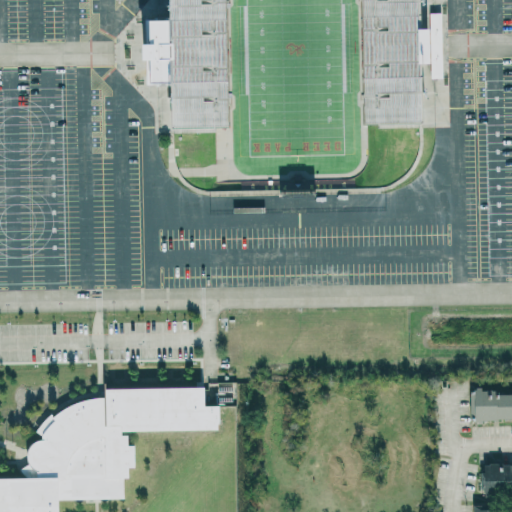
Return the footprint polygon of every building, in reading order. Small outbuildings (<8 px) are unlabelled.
[(225,0),(229,126),(172,128),(171,83),(170,20),(169,0),(225,0)] [(360,0),(418,0),(419,29),(416,29),(417,63),(421,63),(421,122),(363,123),(360,0)] [(429,12),(432,12),(441,12),(442,77),(434,78),(430,78),(430,64),(421,63),(417,63),(416,29),(419,29),(429,28),(429,12)] [(154,83),(151,83),(149,20),(152,20),(170,20),(171,83),(154,83)] [(467,419),(511,418),(511,386),(466,387),(467,419)] [(0,478),(0,511),(58,511),(58,499),(124,498),(123,478),(129,477),(128,467),(134,467),(134,445),(128,445),(127,435),(121,435),(121,431),(218,430),(219,406),(205,406),(204,388),(105,389),(104,396),(85,400),(66,407),(53,415),(51,414),(42,422),(35,431),(44,439),(34,441),(30,446),(26,453),(28,464),(20,469),(23,474),(28,477),(0,478)] [(477,491),(511,491),(511,462),(478,462),(477,491)]
